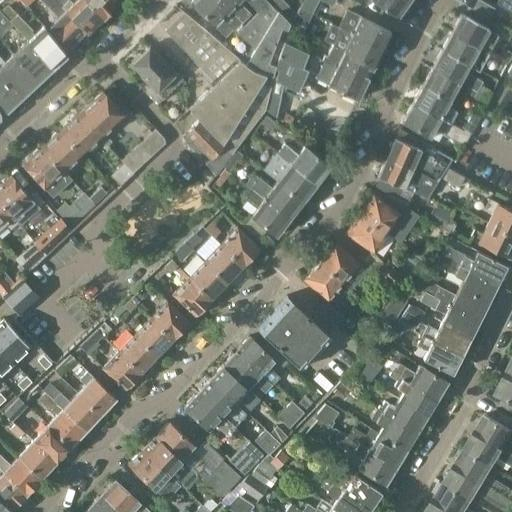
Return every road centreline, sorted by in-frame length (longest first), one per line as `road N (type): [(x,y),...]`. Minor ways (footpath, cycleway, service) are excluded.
road 1 (residential): [(432,0),(399,85),(326,211),(47,511)]
road 2 (residential): [(511,294),(466,403),(400,511)]
road 3 (residential): [(0,142),(154,6)]
